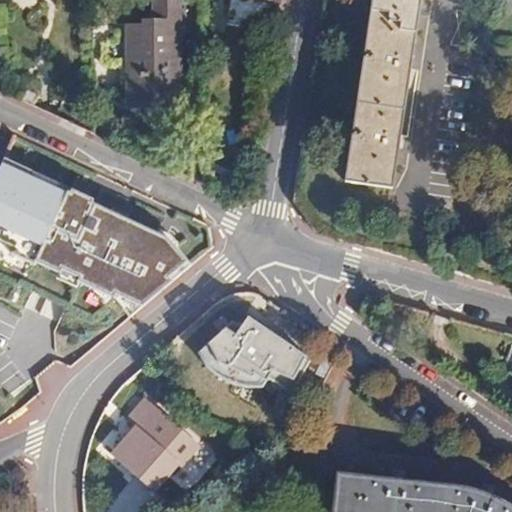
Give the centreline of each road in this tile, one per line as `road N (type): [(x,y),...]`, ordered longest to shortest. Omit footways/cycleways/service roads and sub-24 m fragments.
road 1 (residential): [(511,444),(339,326),(252,247)]
road 2 (residential): [(252,247),(4,110)]
road 3 (tertiary): [(252,247),(106,367),(85,389),(61,439)]
road 4 (residential): [(252,247),(511,315)]
road 5 (tertiary): [(302,0),(268,210),(252,247)]
